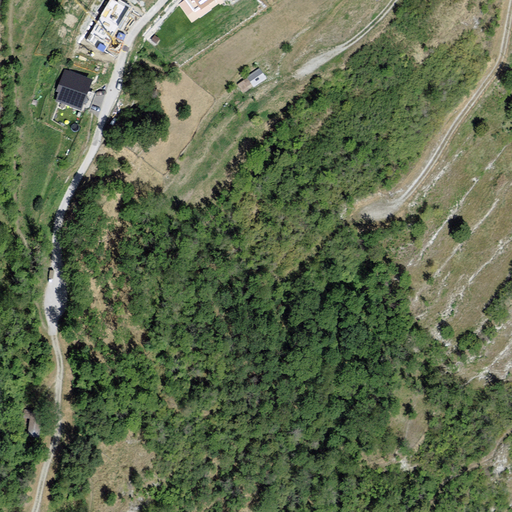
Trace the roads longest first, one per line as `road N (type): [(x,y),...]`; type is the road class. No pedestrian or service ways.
road 1 (track): [(162,0),(129,38),(92,149),(61,209),(53,333),(60,428),(33,511)]
road 2 (track): [(511,6),(498,67),(439,153),(398,203),(363,219)]
road 3 (track): [(393,0),(349,44),(291,78)]
